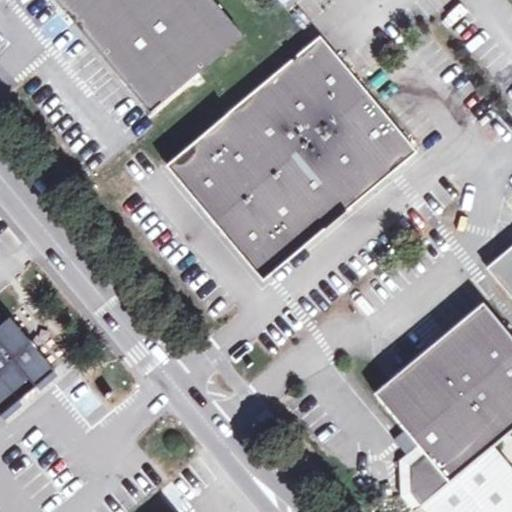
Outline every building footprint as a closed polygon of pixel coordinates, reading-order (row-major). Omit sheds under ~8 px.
[(55,0),(72,20),(95,0),(55,0)] [(95,0),(72,20),(111,67),(149,113),(240,35),(210,0),(95,0)] [(262,278),(417,151),(321,35),(293,60),(167,163),(215,221),(262,278)] [(511,244),(484,268),(511,300),(511,244)] [(511,430),(511,338),(482,303),(433,342),(374,392),(412,438),(418,446),(398,462),(399,496),(411,511),(413,511),(417,509),(491,447),(511,430)] [(0,416),(56,370),(11,317),(0,326),(0,416)] [(92,420),(106,409),(80,378),(67,390),(92,420)] [(511,511),(511,471),(491,447),(417,509),(419,511),(511,511)]
